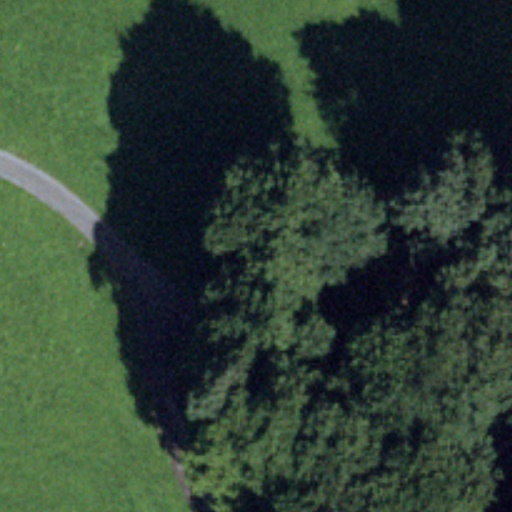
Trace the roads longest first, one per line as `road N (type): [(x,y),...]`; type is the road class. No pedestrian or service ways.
road 1 (track): [(511,441),(355,351),(176,309),(35,172),(0,161)]
road 2 (track): [(208,511),(145,364),(132,268)]
